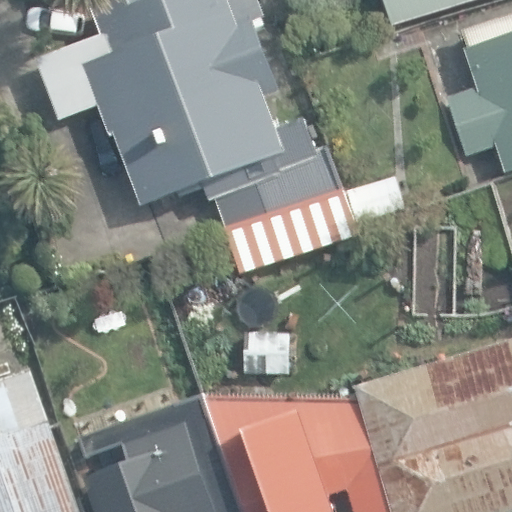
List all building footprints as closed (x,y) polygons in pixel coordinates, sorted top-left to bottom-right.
[(303,85),(269,0),(108,0),(87,8),(98,37),(34,61),(54,114),(100,109),(137,205),(205,179),(237,263),(351,219),(311,115),(273,129),(262,101),(303,85)] [(439,0),(370,0),(376,19),(439,0)] [(511,164),(511,30),(429,56),(466,178),(511,164)] [(508,511),(511,511),(511,342),(236,429),(261,511),(335,511),(350,507),(351,511),(508,511)] [(0,511),(75,511),(30,372),(0,382),(0,511)] [(235,511),(200,399),(66,441),(88,511),(235,511)]
